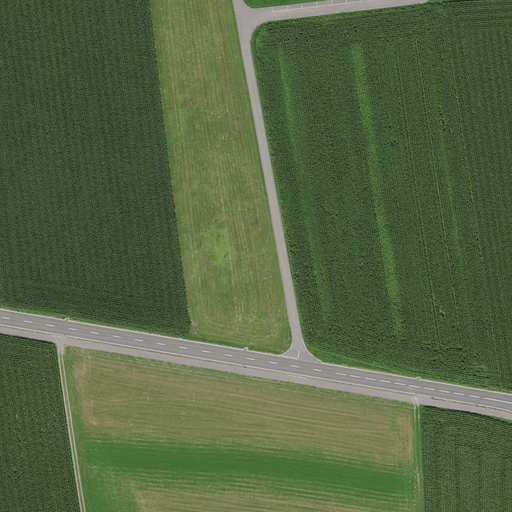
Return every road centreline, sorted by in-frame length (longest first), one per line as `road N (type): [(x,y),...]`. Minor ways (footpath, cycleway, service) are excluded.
road 1 (residential): [(240,18),(297,367)]
road 2 (tertiary): [(0,316),(297,367)]
road 3 (tertiary): [(297,367),(511,404)]
road 4 (track): [(85,511),(62,327)]
road 5 (residential): [(400,0),(240,18)]
